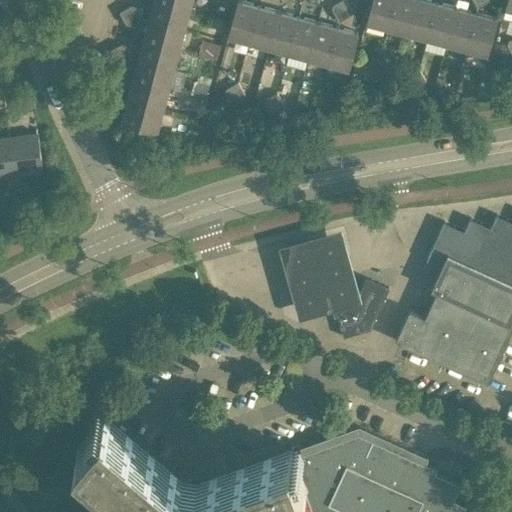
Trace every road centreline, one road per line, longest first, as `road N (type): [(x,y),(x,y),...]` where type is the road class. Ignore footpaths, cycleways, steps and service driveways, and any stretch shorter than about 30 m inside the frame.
road 1 (tertiary): [(129,233),(327,175),(511,145)]
road 2 (residential): [(272,343),(174,383),(160,398),(171,434),(191,439),(351,379)]
road 3 (residential): [(129,233),(49,64)]
road 4 (residential): [(511,453),(351,379)]
road 5 (tertiary): [(0,292),(129,233)]
